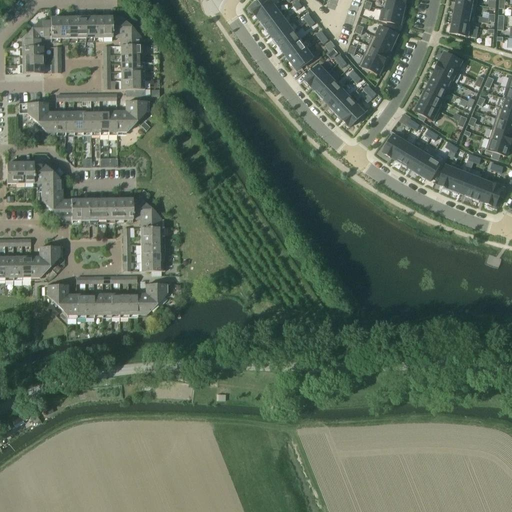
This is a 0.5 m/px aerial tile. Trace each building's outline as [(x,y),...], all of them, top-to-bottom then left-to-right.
[(254,6),(248,10),(254,17),(254,16),(257,20),(274,8),(268,0),(259,0),(259,1),(260,2),(255,6),(254,6)] [(381,10),(381,11),(402,16),(405,6),(383,0),(383,1),(387,2),(384,11),(381,10)] [(298,3),(293,7),(297,12),(301,8),(298,3)] [(456,3),(454,13),(474,17),(476,6),(456,3)] [(274,8),(257,20),(260,24),(259,24),(263,29),(280,16),(274,8)] [(381,11),(378,22),(400,27),(402,16),(381,11)] [(454,13),(452,24),(472,28),(472,27),(468,26),(470,17),(474,17),(454,13)] [(307,15),(302,19),(306,24),(311,20),(307,15)] [(280,16),(263,29),(266,34),(267,33),(270,37),(287,25),(280,16)] [(110,42),(110,18),(102,19),(102,42),(110,42)] [(130,28),(120,18),(110,18),(110,42),(111,42),(111,39),(119,39),(130,28)] [(59,43),(59,19),(50,20),(50,43),(59,43)] [(68,43),(67,19),(59,19),(59,43),(68,43)] [(76,42),(76,19),(67,19),(68,43),(76,42)] [(85,42),(84,19),(76,19),(76,42),(85,42)] [(93,42),(93,19),(84,19),(85,42),(93,42)] [(102,42),(102,19),(93,19),(93,42),(102,42)] [(50,43),(50,20),(41,20),(31,30),(42,40),(50,40),(50,43)] [(311,20),(306,24),(310,29),(315,25),(311,20)] [(452,24),(450,35),(469,39),(472,28),(452,24)] [(287,25),(270,37),(273,41),(272,42),(276,47),(293,34),(287,25)] [(140,47),(140,38),(130,28),(119,39),(119,48),(140,47)] [(373,37),(372,38),(392,47),(397,37),(379,28),(374,38),(373,37)] [(42,40),(31,30),(21,40),(21,48),(18,48),(18,49),(42,49),(42,40)] [(321,32),(316,36),(319,41),(324,37),(321,32)] [(293,34),(276,47),(279,51),(280,51),(283,55),(300,42),(293,34)] [(324,37),(319,41),(323,46),(328,42),(324,37)] [(372,38),(368,47),(388,57),(392,47),(372,38)] [(300,42),(283,55),(286,58),(285,59),(289,64),(306,51),(300,42)] [(143,47),(140,47),(119,48),(119,56),(143,56),(143,47)] [(368,47),(363,57),(383,67),(388,57),(368,47)] [(42,58),(42,49),(18,49),(19,58),(42,58)] [(306,51),(289,64),(292,69),(293,68),(296,72),(313,60),(306,51)] [(444,55),(439,65),(459,75),(464,65),(444,55)] [(143,65),(143,56),(119,56),(119,65),(143,65)] [(339,56),(334,60),(338,65),(343,61),(339,56)] [(363,57),(358,67),(378,77),(383,67),(363,57)] [(42,66),(42,58),(19,58),(19,67),(42,66)] [(343,61),(338,65),(341,70),(346,66),(343,61)] [(143,73),(143,65),(119,65),(119,74),(143,73)] [(439,65),(434,74),(454,84),(459,75),(439,65)] [(19,67),(19,76),(43,75),(42,66),(19,67)] [(320,66),(304,81),(312,90),(328,74),(320,66)] [(353,72),(348,76),(352,81),(357,76),(353,72)] [(143,82),(143,73),(119,74),(119,82),(143,82)] [(328,74),(312,90),(315,93),(314,94),(318,98),(336,82),(335,81),(334,83),(327,76),(329,74),(328,74)] [(434,74),(429,84),(449,94),(454,84),(434,74)] [(357,76),(352,81),(356,85),(361,81),(357,76)] [(143,82),(119,82),(120,84),(120,91),(124,91),(124,98),(134,98),(144,98),(144,91),(143,84),(143,82)] [(336,82),(318,98),(322,103),(323,102),(326,105),(343,89),(336,82)] [(486,83),(484,88),(489,90),(491,86),(492,85),(486,82),(486,83)] [(429,84),(425,94),(444,104),(444,103),(443,102),(447,94),(449,94),(429,84)] [(368,87),(363,92),(367,96),(372,92),(368,87)] [(343,89),(326,105),(330,109),(329,110),(333,114),(351,97),(343,89)] [(502,99),(502,100),(505,101),(505,100),(511,102),(511,91),(509,90),(505,89),(502,99)] [(372,92),(367,96),(372,100),(376,96),(372,92)] [(425,94),(420,103),(439,113),(444,104),(425,94)] [(81,106),(90,106),(90,102),(89,96),(81,96),(81,103),(81,106)] [(351,97),(333,114),(337,118),(338,117),(341,121),(360,103),(359,103),(358,105),(351,97)] [(502,110),(502,111),(511,113),(511,102),(505,100),(505,101),(502,110)] [(135,104),(124,104),(124,113),(135,123),(145,113),(148,113),(148,104),(148,103),(135,104)] [(360,103),(341,121),(349,129),(354,125),(355,126),(361,121),(359,119),(368,112),(360,103)] [(420,103),(415,114),(434,123),(439,113),(420,103)] [(27,105),(18,105),(18,115),(26,115),(36,125),(47,114),(47,105),(27,105)] [(499,110),(495,120),(511,125),(511,113),(502,111),(502,110),(499,109),(499,110)] [(73,137),(73,113),(64,114),(64,137),(73,137)] [(81,137),(81,113),(73,113),(73,137),(81,137)] [(81,142),(90,142),(90,137),(90,113),(81,113),(81,137),(81,142)] [(99,137),(98,113),(90,113),(90,137),(99,137)] [(107,137),(107,113),(98,113),(99,137),(107,137)] [(116,136),(116,113),(107,113),(107,137),(116,136)] [(135,123),(124,113),(116,113),(116,136),(117,136),(116,134),(125,134),(135,123)] [(56,137),(55,114),(47,114),(36,125),(47,135),(55,135),(55,137),(56,137)] [(64,137),(64,114),(55,114),(56,137),(64,137)] [(409,120),(406,126),(411,129),(414,124),(409,120)] [(511,125),(495,120),(492,130),(511,136),(511,125)] [(143,123),(139,127),(145,132),(149,128),(143,123)] [(414,124),(411,129),(416,132),(419,127),(414,124)] [(34,126),(29,131),(34,135),(38,131),(34,126)] [(511,136),(492,130),(489,140),(510,147),(510,146),(511,144),(511,142),(511,140),(511,136)] [(428,131),(425,136),(430,139),(433,134),(428,131)] [(433,134),(430,139),(435,143),(438,137),(433,134)] [(386,149),(382,155),(392,160),(404,141),(394,135),(390,143),(388,142),(384,148),(386,149)] [(489,140),(485,151),(493,154),(491,160),(498,162),(500,156),(506,158),(506,157),(507,157),(507,156),(507,154),(507,155),(508,154),(507,154),(508,152),(508,151),(509,148),(510,148),(510,147),(489,140)] [(404,141),(392,160),(396,163),(396,164),(401,167),(413,146),(404,141)] [(448,144),(445,149),(450,152),(453,147),(448,144)] [(413,146),(401,167),(406,170),(407,169),(411,171),(422,152),(413,146)] [(453,147),(450,152),(455,156),(458,150),(453,147)] [(422,152),(411,171),(415,174),(414,175),(419,178),(432,157),(422,152)] [(432,157),(419,178),(424,181),(425,180),(430,183),(440,165),(431,160),(432,157)] [(15,188),(15,164),(5,165),(6,188),(15,188)] [(23,188),(23,164),(15,164),(15,188),(23,188)] [(32,188),(32,164),(23,164),(23,188),(32,188)] [(51,174),(41,164),(32,164),(32,188),(33,188),(33,185),(40,185),(51,174)] [(445,167),(438,187),(442,189),(442,190),(449,192),(457,172),(445,167)] [(457,172),(449,192),(456,195),(456,194),(461,196),(468,176),(457,172)] [(61,193),(61,184),(51,174),(40,185),(40,194),(61,193)] [(468,176),(461,196),(465,197),(464,198),(471,201),(479,181),(468,176)] [(479,181),(471,201),(478,204),(479,203),(483,204),(492,181),(490,185),(479,181)] [(492,181),(483,204),(487,206),(487,207),(495,210),(498,204),(497,203),(499,197),(501,198),(506,186),(492,181)] [(61,201),(61,193),(40,194),(40,202),(51,212),(61,201)] [(150,210),(140,200),(131,201),(131,224),(132,224),(132,221),(140,221),(150,210)] [(71,225),(71,201),(61,201),(51,212),(61,222),(70,222),(70,225),(71,225)] [(80,225),(79,201),(71,201),(71,225),(80,225)] [(88,224),(88,201),(79,201),(80,225),(88,224)] [(97,224),(96,201),(88,201),(88,224),(97,224)] [(105,224),(105,201),(96,201),(97,224),(105,224)] [(114,224),(114,201),(105,201),(105,224),(114,224)] [(123,224),(122,201),(114,201),(114,224),(123,224)] [(131,224),(131,201),(122,201),(123,224),(131,224)] [(163,229),(163,228),(160,228),(160,220),(150,210),(140,221),(140,229),(163,229)] [(163,238),(163,229),(140,229),(140,238),(163,238)] [(163,246),(163,238),(140,238),(140,247),(163,246)] [(163,255),(163,246),(140,247),(140,255),(163,255)] [(61,249),(38,249),(38,258),(49,269),(59,258),(59,249),(61,249)] [(163,263),(163,255),(140,255),(140,264),(163,263)] [(13,282),(12,258),(4,258),(4,282),(13,282)] [(21,282),(21,258),(12,258),(13,282),(21,282)] [(30,281),(29,258),(21,258),(21,282),(30,281)] [(49,269),(38,258),(29,258),(30,281),(30,279),(39,279),(49,269)] [(163,272),(163,263),(140,264),(140,273),(163,272)] [(167,286),(144,286),(144,295),(156,306),(165,296),(165,286),(167,286)] [(67,296),(67,287),(47,287),(47,297),(57,307),(67,296)] [(93,319),(93,295),(84,296),(85,319),(93,319)] [(102,319),(102,295),(93,295),(93,319),(102,319)] [(110,319),(110,295),(102,295),(102,319),(110,319)] [(119,319),(119,295),(110,295),(110,319),(119,319)] [(127,319),(127,295),(119,295),(119,319),(127,319)] [(136,319),(136,295),(127,295),(127,319),(136,319)] [(156,306),(144,295),(136,295),(136,319),(137,319),(137,316),(146,316),(156,306)] [(76,319),(76,296),(67,296),(57,307),(67,317),(75,317),(75,319),(76,319)] [(85,319),(84,296),(76,296),(76,319),(85,319)] [(50,305),(46,309),(50,314),(51,313),(53,310),(54,309),(50,305)] [(11,423),(13,427),(23,421),(21,417),(11,423)] [(1,427),(0,428),(0,433),(1,435),(5,432),(6,433),(11,429),(8,424),(2,428),(1,427)]
